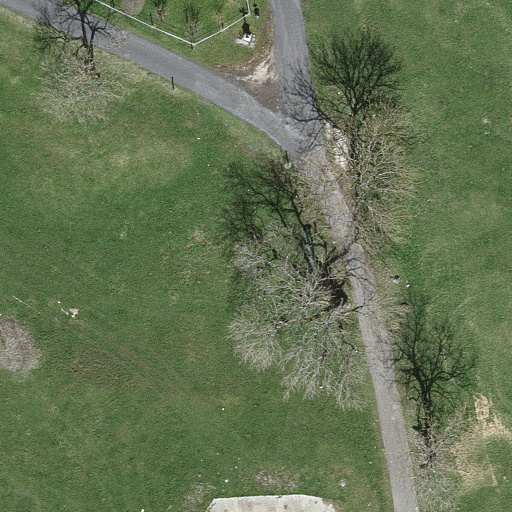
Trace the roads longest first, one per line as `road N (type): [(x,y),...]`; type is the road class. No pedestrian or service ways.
road 1 (track): [(404,511),(341,250),(301,137)]
road 2 (track): [(0,5),(301,137)]
road 3 (residential): [(301,137),(281,0)]
